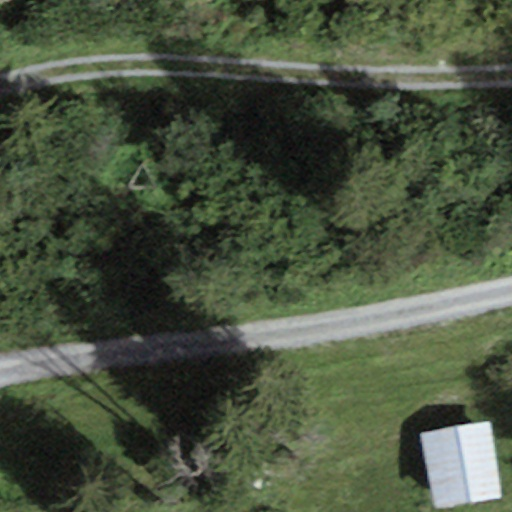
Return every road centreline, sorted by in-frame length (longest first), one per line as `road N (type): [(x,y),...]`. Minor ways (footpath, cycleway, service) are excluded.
road 1 (unclassified): [(0,373),(511,291)]
road 2 (track): [(511,79),(0,89)]
